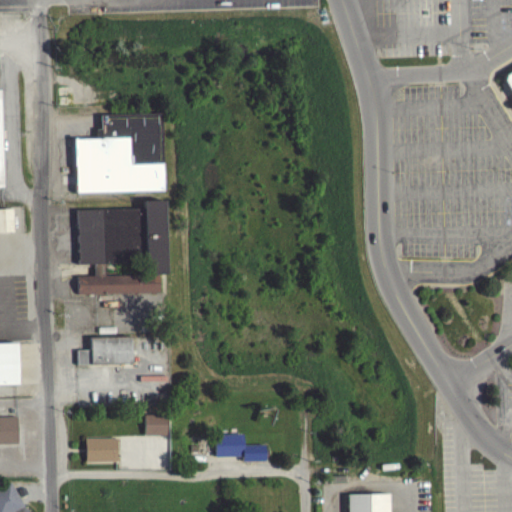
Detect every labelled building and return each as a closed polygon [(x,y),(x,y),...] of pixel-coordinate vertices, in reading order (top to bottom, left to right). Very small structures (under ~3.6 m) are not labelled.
[(511,67),(502,74),(501,79),(511,97),(511,67)] [(161,195),(160,117),(98,119),(98,133),(94,133),(94,142),(72,143),(73,197),(161,195)] [(74,214),(75,269),(92,268),(92,280),(74,280),(75,299),(156,297),(156,278),(163,278),(162,204),(140,205),(141,212),(74,214)] [(0,236),(10,236),(10,213),(0,213),(0,236)] [(87,342),(88,354),(74,354),(75,369),(129,368),(128,341),(87,342)] [(0,388),(15,388),(14,347),(0,347),(0,388)] [(0,442),(16,442),(15,414),(0,414),(0,442)] [(142,439),(164,439),(164,419),(142,419),(142,439)] [(262,448),(241,449),(241,438),(213,439),(213,461),(240,460),(240,466),(263,465),(262,448)] [(83,466),(115,466),(114,441),(82,442),(83,466)] [(0,485),(0,511),(7,511),(23,504),(9,480),(0,485)] [(346,493),(346,511),(388,511),(388,492),(346,493)]
